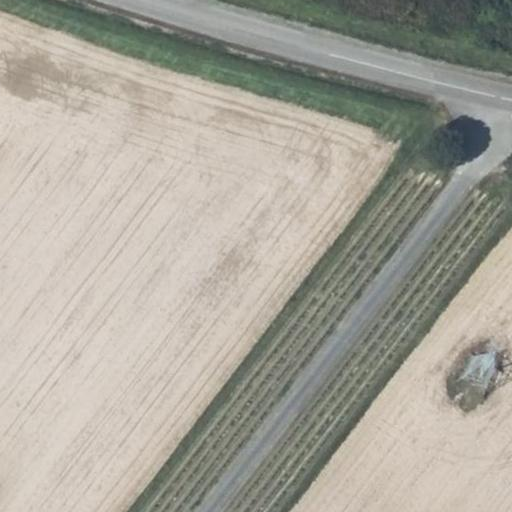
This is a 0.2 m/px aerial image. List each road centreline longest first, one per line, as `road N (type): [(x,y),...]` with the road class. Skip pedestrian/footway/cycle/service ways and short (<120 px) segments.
road 1 (unclassified): [(210,511),(511,119)]
road 2 (tertiary): [(511,102),(132,0)]
